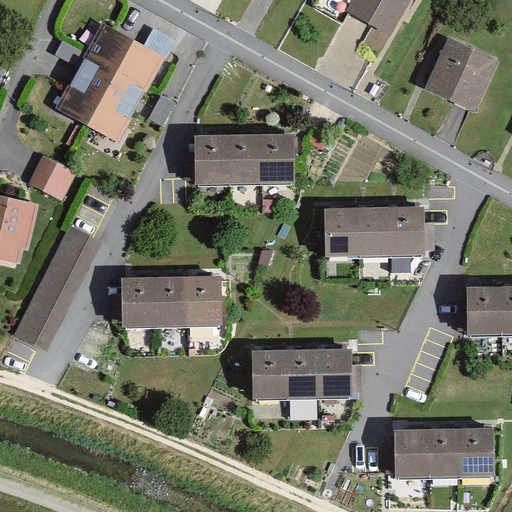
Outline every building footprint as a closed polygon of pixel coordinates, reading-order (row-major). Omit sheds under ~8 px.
[(394,51),(421,0),(370,0),(354,29),(394,51)] [(173,70),(108,36),(58,132),(122,166),(173,70)] [(478,133),(505,66),(456,47),(430,113),(478,133)] [(302,152),(197,155),(199,209),(303,207),(302,152)] [(82,183),(48,166),(31,201),(65,218),(82,183)] [(42,218),(0,211),(0,277),(32,283),(42,218)] [(430,218),(325,220),(327,275),(431,272),(430,218)] [(113,248),(83,232),(22,346),(53,362),(113,248)] [(511,298),(470,299),(471,353),(511,352),(511,298)] [(228,299),(123,301),(125,355),(229,353),(228,299)] [(360,366),(255,368),(257,422),(361,420),(360,366)] [(499,438),(394,440),(395,494),(500,492),(499,438)]
